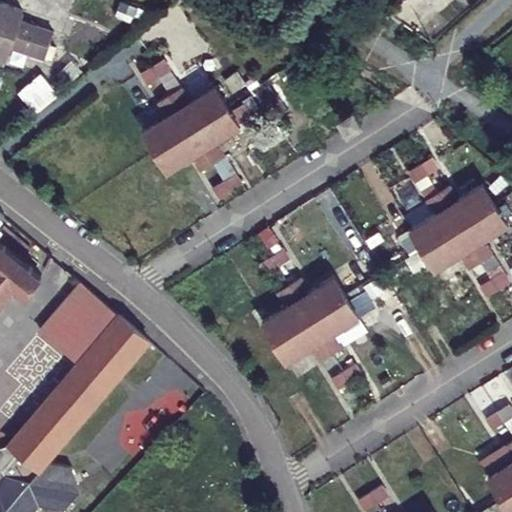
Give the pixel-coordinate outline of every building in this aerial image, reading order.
[(0,1),(0,28),(56,49),(71,55),(78,36),(21,16),(23,10),(0,1)] [(51,64),(56,49),(0,28),(0,52),(7,55),(9,49),(51,64)] [(61,88),(52,76),(31,93),(41,105),(61,88)] [(176,76),(162,85),(193,131),(228,108),(214,86),(188,103),(183,94),(186,92),(176,76)] [(143,132),(157,154),(193,131),(162,85),(150,92),(160,108),(163,106),(169,115),(143,132)] [(193,131),(222,175),(234,167),(224,151),(221,153),(216,145),(242,129),(228,108),(193,131)] [(342,120),(349,132),(363,123),(354,111),(342,120)] [(210,183),(222,175),(193,131),(157,154),(171,176),(197,158),(202,165),(199,166),(210,183)] [(440,169),(428,177),(458,223),(494,199),(480,179),(455,196),(449,187),(451,185),(440,169)] [(409,226),(422,247),(458,223),(428,177),(417,184),(428,201),(429,200),(435,209),(409,226)] [(458,223),(481,258),(494,250),(488,240),(485,241),(483,237),(507,220),(494,199),(458,223)] [(323,251),(300,215),(283,225),(306,261),(323,251)] [(469,266),(481,258),(458,223),(422,247),(435,267),(461,250),(465,255),(462,256),(469,266)] [(0,307),(15,290),(25,298),(42,277),(0,242),(0,231),(3,228),(0,224),(0,307)] [(283,251),(271,258),(278,269),(289,262),(283,251)] [(260,265),(266,276),(278,269),(271,258),(260,265)] [(504,268),(492,275),(499,286),(510,279),(504,268)] [(492,275),(481,282),(488,293),(499,286),(492,275)] [(310,320),(346,297),(333,277),(308,295),(305,290),(307,289),(301,279),(289,286),(310,320)] [(118,311),(82,281),(42,329),(80,362),(10,445),(1,450),(0,445),(0,511),(5,511),(16,499),(46,465),(56,453),(150,342),(118,311)] [(310,320),(289,286),(276,294),(282,304),(284,303),(288,307),(263,323),(275,343),(310,320)] [(359,318),(346,297),(310,320),(333,357),(346,348),(339,338),(337,340),(333,335),(359,318)] [(321,364),(333,357),(310,320),(275,343),(289,364),(313,349),(316,353),(314,354),(321,364)] [(355,367),(344,374),(350,384),(362,377),(355,367)] [(344,374),(332,381),(339,392),(350,384),(344,374)] [(503,419),(496,408),(484,416),(491,427),(503,419)] [(511,457),(487,473),(499,494),(511,485),(511,437),(501,444),(508,454),(510,453),(511,455),(511,457)] [(16,499),(5,511),(70,511),(68,508),(84,489),(76,463),(46,465),(16,499)] [(172,470),(134,511),(207,511),(213,507),(172,470)] [(382,482),(371,490),(377,500),(389,493),(382,482)] [(511,511),(511,485),(499,494),(510,511),(511,511)] [(371,490),(359,496),(366,507),(377,500),(371,490)]
